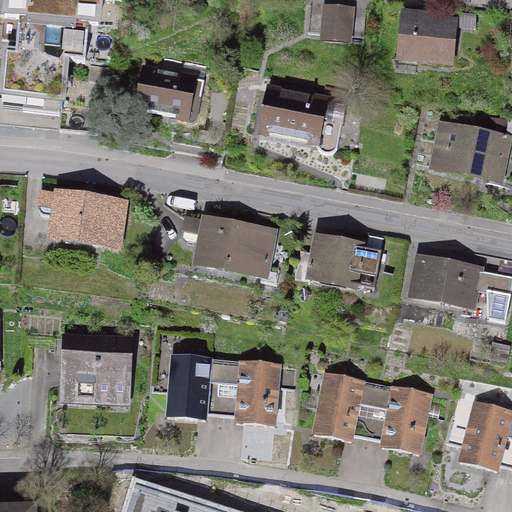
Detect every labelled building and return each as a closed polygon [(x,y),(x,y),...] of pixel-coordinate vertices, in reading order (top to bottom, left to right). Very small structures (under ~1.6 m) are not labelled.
[(5,0),(4,17),(19,19),(88,25),(98,25),(99,0),(119,0),(121,0),(5,0)] [(365,19),(310,14),(308,34),(364,39),(365,19)] [(403,14),(398,60),(452,65),(456,24),(432,22),(432,16),(403,14)] [(19,19),(4,17),(1,41),(16,42),(15,56),(66,60),(66,62),(85,64),(88,25),(19,19)] [(22,102),(21,114),(60,117),(61,105),(62,105),(60,132),(101,136),(103,108),(86,107),(87,96),(63,94),(66,62),(66,60),(15,56),(5,55),(2,100),(22,102)] [(143,72),(136,110),(187,120),(191,97),(200,99),(203,83),(143,72)] [(260,133),(316,143),(317,150),(322,155),(329,156),(335,153),(337,149),(345,107),(268,92),(260,133)] [(443,128),(435,168),(486,178),(485,184),(498,186),(506,142),(511,142),(511,119),(509,119),(505,140),(443,128)] [(171,151),(203,157),(209,126),(177,120),(171,151)] [(56,218),(53,238),(105,245),(108,227),(120,228),(123,206),(40,194),(38,209),(40,213),(43,216),(56,218)] [(265,277),(273,236),(186,220),(183,235),(186,240),(202,243),(198,264),(265,277)] [(359,274),(375,277),(380,254),(317,242),(315,256),(301,253),(295,282),(309,284),(311,278),(357,287),(359,274)] [(486,311),(486,321),(504,324),(511,282),(511,278),(419,261),(412,297),(486,311)] [(93,349),(64,348),(62,403),(95,404),(95,394),(128,395),(130,340),(94,339),(93,349)] [(172,358),(167,419),(205,422),(205,416),(221,418),(225,363),(172,358)] [(236,419),(236,425),(273,428),(278,367),(225,363),(221,418),(236,419)] [(352,437),(367,440),(378,386),(325,376),(314,436),(351,443),(352,437)] [(393,389),(378,386),(367,440),(383,443),(381,449),(418,456),(430,396),(393,389)] [(498,467),(511,471),(511,469),(511,413),(475,404),(470,426),(452,421),(446,445),(463,450),(460,464),(496,473),(498,467)] [(238,511),(133,478),(122,511),(238,511)]
